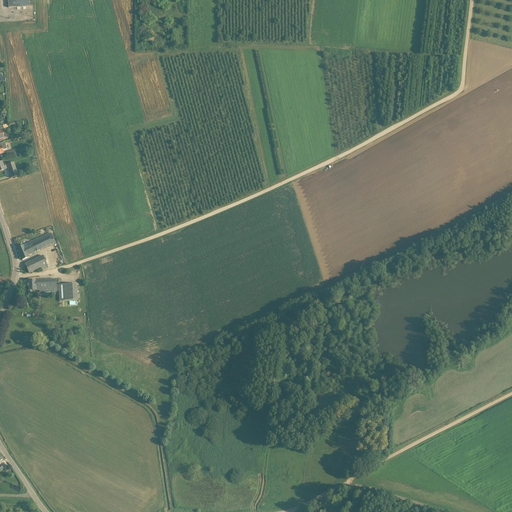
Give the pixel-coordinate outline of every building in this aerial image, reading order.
[(3,166),(2,162),(0,162),(0,171),(5,170),(7,169),(11,178),(18,176),(14,162),(6,165),(3,166)] [(28,256),(52,244),(47,234),(27,244),(28,247),(24,248),(23,246),(17,248),(22,260),(28,257),(28,256)] [(43,256),(25,264),(29,273),(41,268),(42,271),(48,268),(43,256)] [(58,291),(58,285),(56,285),(56,279),(36,280),(27,281),(28,291),(28,294),(28,295),(33,295),(33,291),(38,291),(38,293),(56,292),(56,291),(58,291)] [(78,300),(77,284),(59,285),(58,285),(58,291),(59,301),(78,300)]
